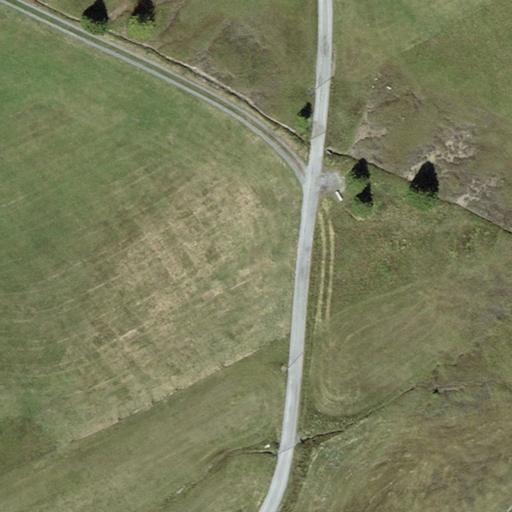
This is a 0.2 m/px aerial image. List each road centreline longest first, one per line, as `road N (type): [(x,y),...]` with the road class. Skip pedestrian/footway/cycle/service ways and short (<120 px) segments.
road 1 (track): [(268,511),(283,479),(323,0)]
road 2 (track): [(7,0),(244,116),(311,185)]
